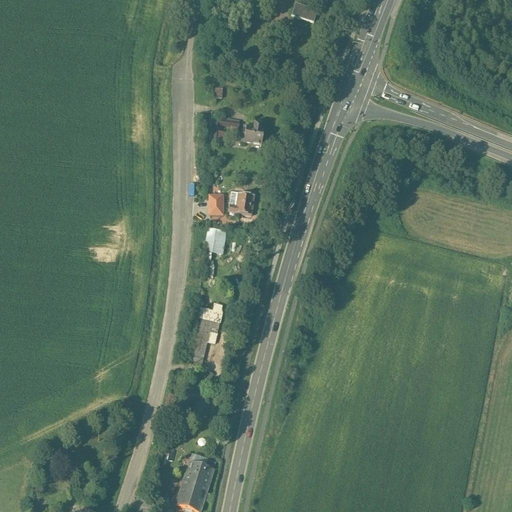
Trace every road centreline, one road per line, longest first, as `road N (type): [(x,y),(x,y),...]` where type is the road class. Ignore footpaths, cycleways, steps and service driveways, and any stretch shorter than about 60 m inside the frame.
road 1 (unclassified): [(120,511),(162,386),(181,241),(185,71),(198,0)]
road 2 (primary): [(230,511),(260,374),(345,103)]
road 3 (motorway): [(345,103),(511,160)]
road 4 (motorway): [(511,148),(351,86)]
